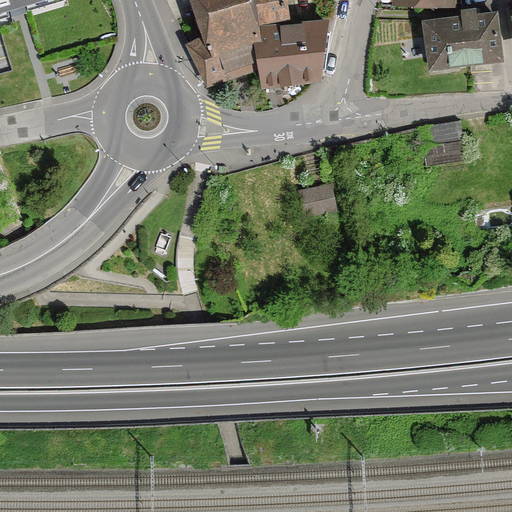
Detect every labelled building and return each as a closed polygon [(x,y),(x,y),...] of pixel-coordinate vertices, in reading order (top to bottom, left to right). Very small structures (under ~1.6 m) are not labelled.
[(184,0),(202,84),(250,74),(244,29),(284,24),(280,0),(184,0)] [(452,11),(452,0),(391,0),(391,9),(452,11)] [(426,74),(500,62),(492,13),(418,25),(426,74)] [(247,31),(254,90),(316,83),(324,23),(247,31)] [(296,217),(336,212),(333,186),(293,191),(296,217)]
